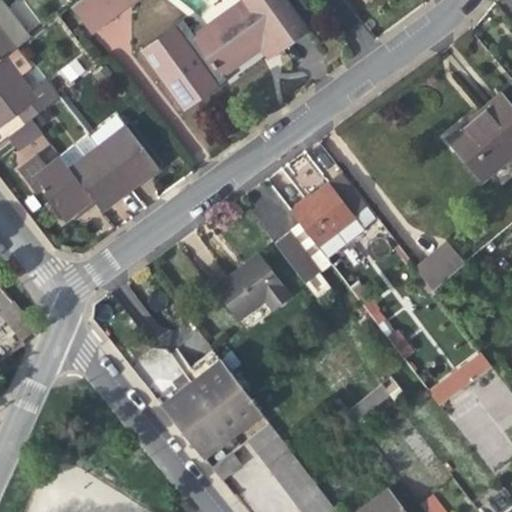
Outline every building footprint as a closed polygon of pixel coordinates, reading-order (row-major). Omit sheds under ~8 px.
[(2,0),(0,0),(0,60),(17,47),(14,43),(28,32),(2,0)] [(107,19),(126,4),(123,0),(77,0),(67,8),(88,34),(107,19)] [(226,70),(258,47),(255,42),(267,34),(278,48),(306,28),(286,0),(242,0),(193,35),(219,72),(222,69),(226,70)] [(224,79),(219,72),(193,35),(181,19),(139,49),(182,109),(224,79)] [(271,52),(278,48),(267,34),(255,42),(258,47),(265,57),(271,52)] [(12,105),(31,90),(21,77),(33,67),(17,47),(0,60),(0,126),(18,113),(12,105)] [(59,70),(68,83),(84,71),(75,58),(59,70)] [(12,105),(18,113),(25,123),(32,118),(59,97),(45,79),(31,90),(12,105)] [(511,107),(500,94),(481,109),(487,117),(475,127),(455,144),(482,177),(511,152),(511,107)] [(42,130),(32,118),(25,123),(7,137),(17,149),(42,130)] [(125,124),(97,144),(130,187),(146,175),(157,166),(125,124)] [(206,151),(224,143),(214,124),(197,132),(206,151)] [(97,144),(70,166),(93,196),(98,203),(102,208),(119,196),(130,187),(97,144)] [(36,192),(41,188),(56,177),(46,165),(36,152),(17,167),(36,192)] [(60,154),(46,165),(56,177),(41,188),(64,218),(71,212),(93,196),(70,166),(60,154)] [(310,194),(290,209),(316,244),(354,215),(328,180),(310,194)] [(87,211),(98,203),(93,196),(71,212),(76,219),(87,211)] [(290,231),(275,242),(305,282),(319,271),(320,270),(290,231)] [(437,283),(463,262),(448,243),(422,264),(437,283)] [(258,252),(239,266),(263,298),(270,307),(289,293),(258,252)] [(238,317),(263,298),(239,266),(227,275),(214,285),(238,317)] [(331,287),(319,271),(305,282),(317,298),(331,287)] [(37,330),(12,299),(0,309),(0,315),(21,342),(37,330)] [(175,391),(219,357),(211,347),(195,358),(182,369),(167,380),(175,391)] [(428,388),(440,403),(491,366),(479,352),(428,388)] [(219,357),(175,391),(161,401),(200,453),(258,409),(219,357)] [(389,393),(382,383),(348,409),(356,419),(389,393)] [(346,406),(339,397),(326,406),(333,415),(346,406)] [(304,511),(337,511),(269,421),(247,437),(304,511)] [(230,451),(211,464),(221,477),(239,464),(230,451)] [(405,511),(387,487),(354,511),(405,511)] [(418,503),(424,511),(446,511),(433,493),(418,503)]
